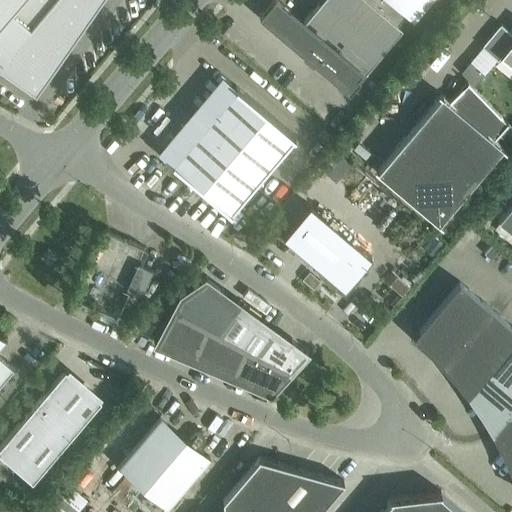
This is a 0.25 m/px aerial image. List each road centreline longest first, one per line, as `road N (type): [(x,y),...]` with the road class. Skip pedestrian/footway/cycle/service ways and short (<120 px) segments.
road 1 (unclassified): [(0,293),(278,426),(365,448),(394,451),(410,441),(406,415),(364,363),(201,243),(60,157)]
road 2 (unclassified): [(60,157),(191,0)]
